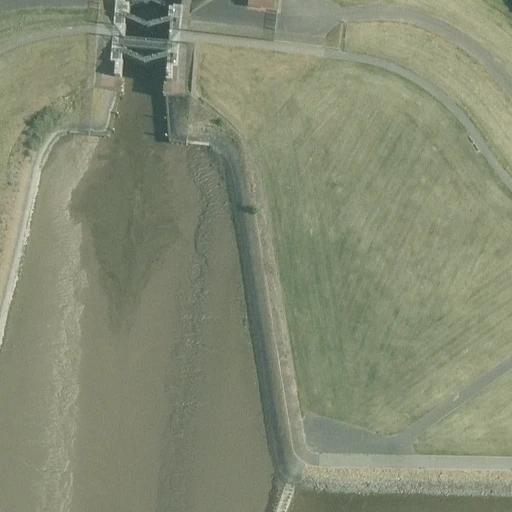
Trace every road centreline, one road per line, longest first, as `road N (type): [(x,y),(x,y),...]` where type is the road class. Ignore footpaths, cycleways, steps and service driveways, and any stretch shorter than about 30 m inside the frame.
road 1 (track): [(341,447),(312,443),(297,425),(256,179)]
road 2 (track): [(511,365),(399,443),(341,447)]
road 3 (track): [(341,447),(381,463),(511,465)]
